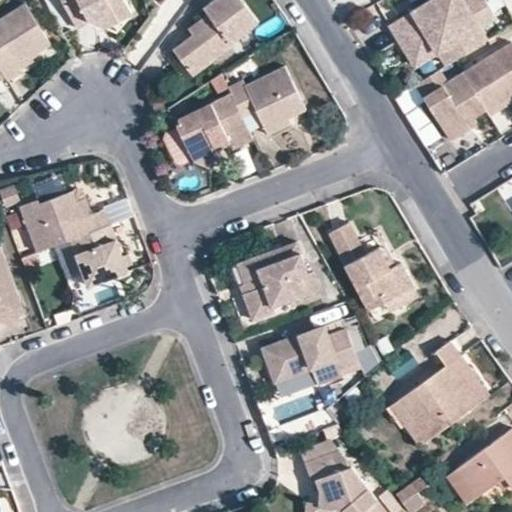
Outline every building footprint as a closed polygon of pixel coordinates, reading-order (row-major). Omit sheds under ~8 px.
[(60,0),(73,25),(87,19),(85,16),(93,13),(112,21),(129,12),(122,0),(60,0)] [(257,21),(242,0),(210,0),(204,5),(208,11),(200,18),(198,28),(191,33),(171,47),(189,72),(231,42),(230,40),(257,21)] [(498,15),(488,0),(430,0),(392,24),(402,41),(409,36),(423,61),(440,50),(448,63),(489,38),(481,25),(498,15)] [(23,5),(0,17),(0,70),(5,79),(18,72),(16,69),(14,64),(26,57),(47,44),(23,5)] [(101,27),(112,21),(93,13),(85,16),(87,19),(101,27)] [(191,33),(198,28),(200,18),(187,26),(191,33)] [(423,61),(409,36),(402,41),(417,65),(423,61)] [(511,42),(449,80),(441,68),(417,82),(452,138),(471,126),(467,120),(475,115),(486,108),(491,115),(505,107),(503,103),(505,101),(511,97),(511,96),(511,42)] [(179,77),(189,72),(171,47),(165,57),(179,77)] [(16,69),(29,62),(26,57),(14,64),(16,69)] [(242,77),(226,84),(229,89),(240,114),(256,107),(265,126),(286,116),(306,106),(284,62),(244,82),(242,77)] [(230,143),(250,134),(240,114),(229,89),(178,114),(175,123),(192,157),(209,162),(219,157),(214,146),(209,137),(223,130),(228,140),(230,143)] [(417,134),(431,129),(424,109),(410,114),(417,134)] [(471,126),(479,121),(475,115),(467,120),(471,126)] [(265,126),(268,132),(289,122),(286,116),(265,126)] [(214,146),(228,140),(223,130),(209,137),(214,146)] [(13,204),(31,251),(64,238),(97,226),(91,209),(87,211),(81,195),(73,198),(69,187),(34,200),(32,196),(13,204)] [(106,205),(113,223),(134,215),(127,197),(106,205)] [(326,230),(368,305),(384,296),(412,280),(399,257),(388,263),(377,244),(363,252),(345,218),(326,230)] [(122,271),(105,224),(97,226),(64,238),(82,286),(122,271)] [(293,238),(233,261),(240,280),(243,288),(239,290),(249,317),(271,308),(269,302),(285,296),(288,302),(318,290),(309,267),(304,268),(293,238)] [(0,317),(2,317),(0,309),(0,303),(14,299),(0,261),(0,317)] [(412,280),(384,296),(389,306),(417,289),(412,280)] [(271,308),(288,302),(285,296),(269,302),(271,308)] [(18,310),(14,299),(0,303),(0,309),(2,317),(18,310)] [(320,324),(259,347),(272,380),(309,367),(314,383),(339,374),(337,369),(356,362),(344,331),(325,338),(320,324)] [(459,353),(401,396),(431,436),(503,383),(463,329),(448,339),(459,353)] [(431,436),(401,396),(392,404),(421,443),(431,436)] [(457,468),(477,495),(504,475),(511,486),(511,428),(511,427),(457,468)] [(332,440),(298,455),(304,471),(309,471),(313,480),(319,492),(321,497),(347,503),(353,511),(386,511),(389,510),(356,468),(332,440)] [(477,495),(457,468),(447,475),(467,502),(477,495)] [(304,471),(307,480),(313,480),(309,471),(304,471)] [(394,494),(400,503),(422,486),(416,479),(394,494)] [(319,492),(312,492),(309,507),(327,511),(353,511),(347,503),(321,497),(319,492)]
